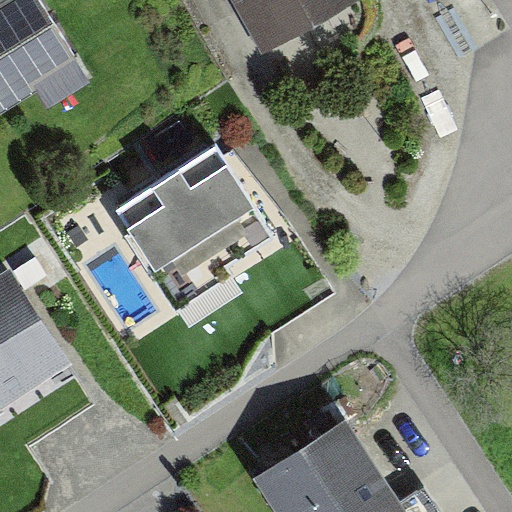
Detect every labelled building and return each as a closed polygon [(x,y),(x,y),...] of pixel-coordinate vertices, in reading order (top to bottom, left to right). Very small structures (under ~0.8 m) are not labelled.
[(0,0),(0,97),(34,76),(81,47),(76,39),(51,0),(0,0)] [(237,0),(263,44),(340,0),(237,0)] [(231,135),(126,203),(185,293),(290,225),(231,135)] [(11,259),(0,266),(0,402),(75,351),(11,259)] [(348,404),(254,467),(284,511),(385,511),(409,496),(348,404)]
